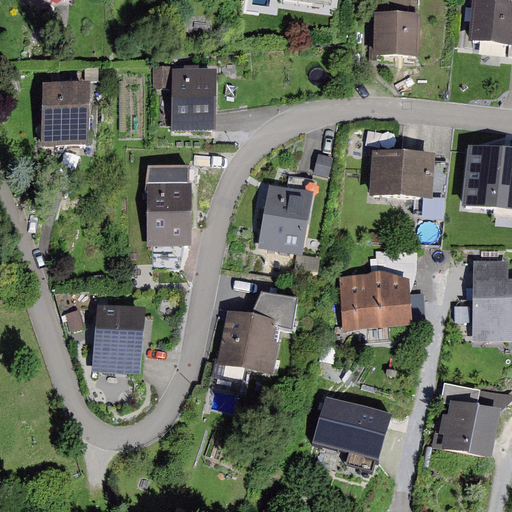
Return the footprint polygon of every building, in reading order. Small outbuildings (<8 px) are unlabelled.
[(446,0),(425,0),(425,22),(445,23),(446,0)] [(511,7),(473,4),(469,47),(511,51),(511,7)] [(416,22),(371,20),(369,63),(414,65),(416,22)] [(218,74),(173,73),(172,135),(216,137),(218,74)] [(91,89),(43,88),(42,151),(89,152),(91,89)] [(429,163),(366,161),(364,204),(428,206),(429,163)] [(511,171),(463,168),(459,212),(511,216),(511,171)] [(193,189),(148,189),(147,251),(192,251),(193,189)] [(315,197),(270,189),(259,252),(303,260),(315,197)] [(509,265),(474,265),(472,345),(511,345),(511,284),(509,284),(509,265)] [(388,278),(340,281),(344,335),(413,331),(410,286),(388,278)] [(147,314),(98,310),(96,336),(93,377),(142,380),(145,340),(147,314)] [(278,326),(228,316),(217,369),(267,379),(278,326)] [(325,405),(310,456),(382,478),(398,426),(325,405)] [(495,419),(446,409),(436,458),(485,468),(495,419)]
